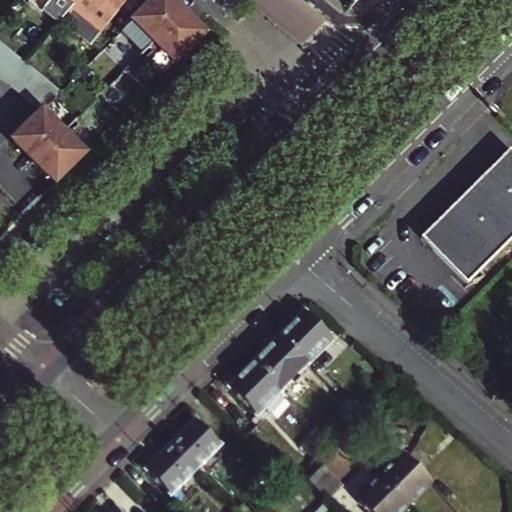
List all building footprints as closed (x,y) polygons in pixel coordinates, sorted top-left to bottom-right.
[(78,0),(74,5),(91,19),(88,22),(101,32),(126,0),(78,0)] [(174,4),(169,0),(152,0),(132,21),(153,42),(178,18),(169,9),(174,4)] [(350,0),(343,7),(346,9),(354,0),(350,0)] [(178,18),(183,13),(174,4),(169,9),(178,18)] [(191,21),(183,13),(178,18),(186,26),(191,21)] [(186,26),(178,18),(153,42),(174,64),(204,34),(191,21),(186,26)] [(141,55),(153,42),(132,21),(119,33),(141,55)] [(41,111),(60,92),(26,65),(0,43),(0,80),(40,112),(41,111)] [(38,156),(62,132),(41,111),(40,112),(12,140),(24,153),(29,148),(38,156)] [(62,132),(38,156),(46,165),(41,170),(54,183),(83,154),(62,132)] [(419,238),(465,283),(511,234),(511,152),(507,147),(419,238)] [(33,161),(38,156),(29,148),(24,153),(33,161)] [(46,165),(38,156),(33,161),(41,170),(46,165)] [(306,310),(284,332),(280,335),(308,364),(334,338),(306,310)] [(284,388),(308,364),(280,335),(255,359),(284,388)] [(284,388),(255,359),(229,384),(258,413),(284,388)] [(359,415),(366,408),(353,395),(346,402),(359,415)] [(359,415),(346,402),(340,408),(353,421),(359,415)] [(171,442),(195,467),(221,442),(197,417),(171,442)] [(334,439),(321,426),(316,432),(328,445),(334,439)] [(365,450),(353,437),(347,443),(359,455),(365,450)] [(195,467),(171,442),(146,467),(170,491),(195,467)] [(359,455),(347,443),(340,449),(352,462),(359,455)] [(380,477),(410,505),(433,482),(404,453),(380,477)] [(403,511),(410,505),(380,477),(357,499),(369,511),(403,511)] [(172,500),(152,479),(142,489),(163,510),(172,500)] [(237,509),(240,511),(252,511),(244,503),(237,509)]
